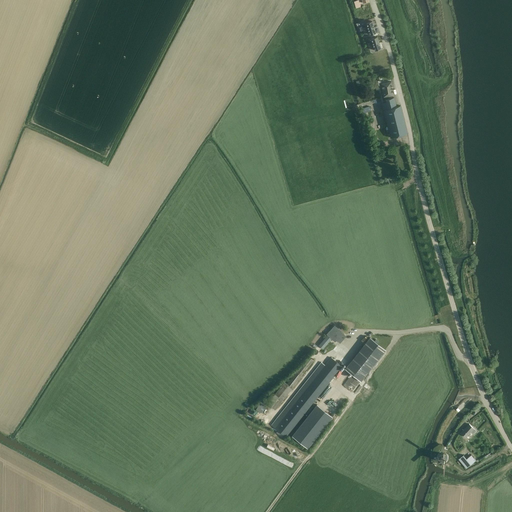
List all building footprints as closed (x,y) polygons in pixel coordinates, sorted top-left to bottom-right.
[(368,29),(374,27),(372,21),(366,23),(368,29)] [(374,27),(368,29),(370,35),(376,33),(374,27)] [(373,45),(379,43),(377,36),(371,38),(373,45)] [(379,43),(373,45),(375,51),(381,49),(379,43)] [(381,83),(380,80),(377,80),(378,85),(381,85),(383,96),(385,96),(386,102),(381,103),(383,110),(390,137),(406,133),(399,106),(396,107),(394,97),(391,98),(390,95),(393,95),(391,81),(381,83)] [(338,330),(335,328),(330,333),(340,342),(345,336),(338,329),(338,330)] [(322,349),(332,338),(328,335),(318,346),(322,349)] [(360,381),(385,350),(371,339),(370,337),(345,368),(360,381)] [(292,388),(313,360),(308,356),(286,384),(284,382),(277,390),(267,403),(275,410),(285,396),(292,388)] [(338,363),(331,357),(297,401),(275,428),(277,430),(276,433),(281,437),(283,435),(286,437),(308,409),(344,364),(340,361),(338,363)] [(321,362),(271,425),(275,428),(297,401),(313,380),(325,365),(321,362)] [(347,380),(343,385),(352,392),(359,381),(358,380),(351,375),(347,380)] [(307,448),(332,417),(316,404),(292,436),(307,448)] [(473,434),(476,431),(469,424),(461,432),(466,437),(471,432),(473,434)] [(443,463),(444,462),(445,462),(446,461),(447,460),(447,458),(447,457),(447,456),(446,455),(445,454),(444,453),(443,453),(441,453),(440,454),(439,454),(439,455),(438,456),(438,458),(438,459),(438,460),(439,461),(440,462),(441,462),(442,463),(443,463)] [(463,455),(459,459),(466,468),(476,460),(471,455),(467,459),(463,455)]
